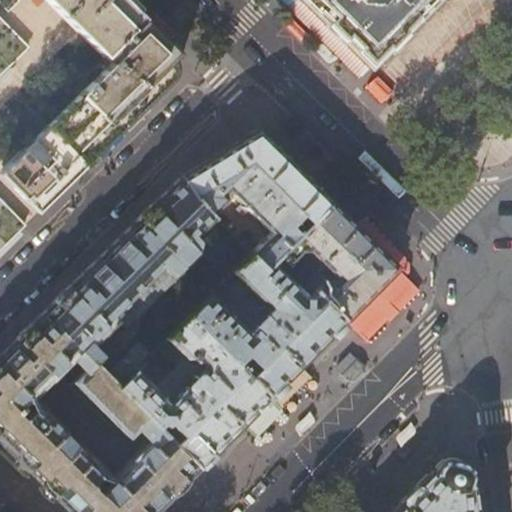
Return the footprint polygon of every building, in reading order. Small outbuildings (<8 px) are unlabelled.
[(45,0),(104,58),(144,20),(123,0),(45,0)] [(302,0),(285,0),(290,5),(291,4),(361,73),(367,67),(368,65),(335,32),(302,0)] [(302,0),(335,32),(368,65),(369,66),(370,67),(405,31),(435,0),(302,0)] [(0,75),(30,46),(0,16),(0,75)] [(163,39),(144,20),(104,58),(110,64),(109,65),(47,127),(84,164),(140,110),(175,75),(175,65),(171,59),(175,54),(165,44),(163,39)] [(338,59),(335,56),(331,53),(326,46),(324,45),(323,44),(321,45),(319,46),(314,48),(313,49),(313,50),(314,51),(317,52),(320,55),(323,58),(325,61),(327,63),(329,64),(330,64),(331,63),(333,62),(338,60),(338,59)] [(40,208),(84,164),(47,127),(28,107),(26,108),(14,95),(12,95),(3,104),(35,138),(31,141),(29,140),(25,144),(21,148),(21,151),(2,170),(14,183),(11,186),(24,200),(28,197),(40,208)] [(311,222),(329,204),(281,156),(256,131),(182,176),(193,197),(210,215),(225,200),(225,198),(223,194),(228,191),(241,204),(237,209),(244,216),(249,211),(268,230),(270,233),(251,253),(250,255),(265,269),(279,256),(299,234),(291,226),(302,214),(311,222)] [(107,375),(92,361),(97,356),(89,347),(116,321),(123,327),(174,277),(170,273),(201,242),(194,235),(212,217),(210,215),(193,197),(182,176),(156,202),(94,262),(35,320),(0,354),(0,443),(31,474),(69,511),(152,511),(198,466),(175,443),(158,427),(119,388),(135,371),(150,355),(139,343),(107,375)] [(0,246),(22,225),(1,203),(0,201),(0,246)] [(393,271),(395,268),(392,265),(367,240),(356,229),(329,204),(311,222),(299,234),(279,256),(285,262),(288,264),(300,251),(309,251),(336,279),(334,282),(325,281),(315,291),(344,320),(345,319),(393,271)] [(395,264),(399,259),(363,223),(356,229),(367,240),(392,265),(395,264)] [(307,357),(344,320),(315,291),(310,296),(303,296),(277,271),(285,262),(279,256),(265,269),(250,255),(234,272),(268,306),(269,308),(246,330),(210,296),(188,318),(235,362),(245,354),(258,367),(250,376),(268,396),(270,395),(287,377),(307,357)] [(402,279),(393,271),(345,319),(358,331),(397,291),(394,288),(402,279)] [(231,281),(228,278),(217,289),(220,293),(231,281)] [(231,433),(268,396),(250,376),(235,362),(188,318),(167,339),(184,357),(196,356),(201,361),(200,371),(177,394),(166,401),(135,371),(119,388),(158,427),(165,419),(182,436),(175,443),(198,466),(231,433)] [(365,367),(360,362),(350,372),(355,378),(365,367)] [(299,390),(287,377),(270,395),(282,406),(299,390)] [(310,412),(307,416),(304,419),(298,424),(296,426),(295,428),(296,430),(297,432),(300,437),(301,437),(302,436),(303,434),(306,431),(310,428),(312,425),(314,423),(315,422),(315,420),(314,419),(313,417),(311,413),(310,412)] [(401,448),(402,447),(404,444),(408,441),(414,435),(416,433),(416,432),(416,430),(415,428),(412,423),(411,423),(410,423),(410,424),(408,426),(405,429),(402,432),(399,435),(397,437),(397,438),(397,440),(397,441),(399,443),(401,447),(401,448)] [(464,466),(448,461),(443,463),(434,472),(431,472),(399,505),(391,511),(473,511),(470,488),(467,470),(464,466)]
